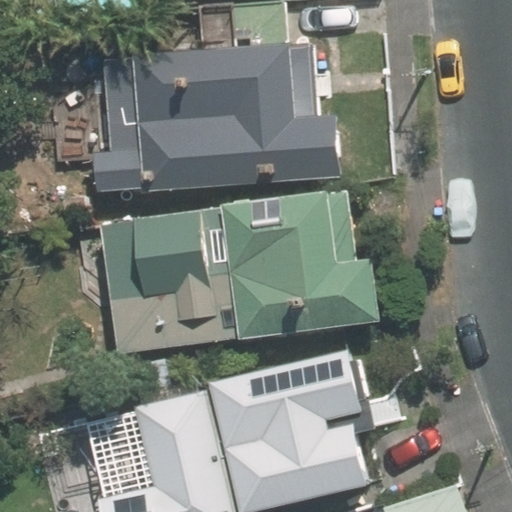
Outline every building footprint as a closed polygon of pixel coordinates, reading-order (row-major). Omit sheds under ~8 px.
[(106,156),(107,183),(311,177),(311,158),(361,156),(359,113),(331,114),(328,37),(297,38),(295,0),(291,0),(213,3),(215,44),(124,47),(125,96),(68,98),(70,157),(106,156)] [(128,276),(135,344),(404,318),(396,240),(370,242),(364,185),(86,213),(92,279),(128,276)] [(225,379),(258,510),(402,473),(368,342),(225,379)] [(258,511),(258,510),(225,379),(95,412),(120,511),(258,511)] [(482,511),(471,478),(396,504),(398,511),(482,511)]
